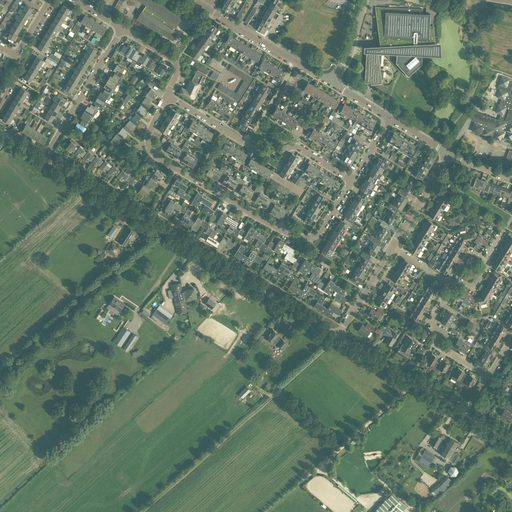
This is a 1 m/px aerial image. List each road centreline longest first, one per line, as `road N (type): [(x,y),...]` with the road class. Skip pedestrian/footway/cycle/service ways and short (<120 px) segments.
road 1 (residential): [(167,96),(148,134),(155,155),(296,237)]
road 2 (tertiary): [(336,335),(147,220)]
road 3 (residential): [(352,180),(296,146),(261,152),(167,96)]
road 4 (track): [(363,502),(318,466),(414,382)]
road 5 (tertiary): [(464,414),(336,335)]
road 6 (residential): [(45,157),(121,28)]
road 7 (residential): [(487,375),(436,345),(442,333),(429,325),(452,283)]
